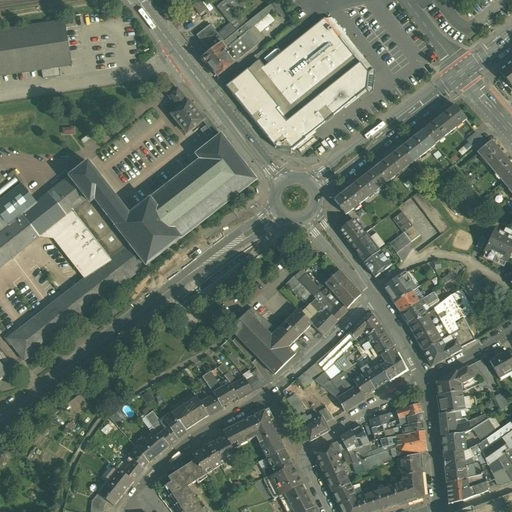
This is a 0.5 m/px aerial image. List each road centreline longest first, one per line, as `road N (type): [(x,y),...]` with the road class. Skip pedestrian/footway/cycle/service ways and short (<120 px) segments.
road 1 (residential): [(137,492),(196,436),(261,399),(373,295)]
road 2 (tertiary): [(0,422),(171,288)]
road 3 (residential): [(328,511),(302,452),(423,381)]
road 4 (unclassified): [(179,56),(142,74),(0,95)]
road 5 (residential): [(511,296),(468,261),(438,255),(381,282),(373,295)]
road 6 (tertiary): [(171,288),(284,220)]
road 7 (tertiary): [(274,207),(171,288)]
road 8 (residential): [(423,381),(437,510)]
